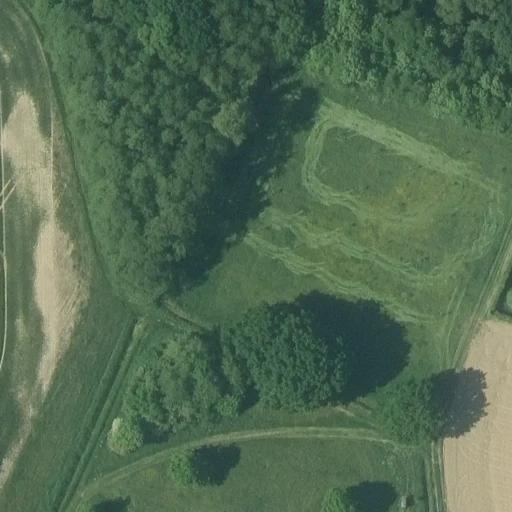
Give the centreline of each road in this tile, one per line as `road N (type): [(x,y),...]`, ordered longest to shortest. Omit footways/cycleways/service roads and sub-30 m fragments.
road 1 (track): [(40,0),(61,27),(163,333)]
road 2 (track): [(163,333),(439,449)]
road 3 (track): [(439,449),(511,251)]
road 4 (track): [(163,333),(85,511)]
